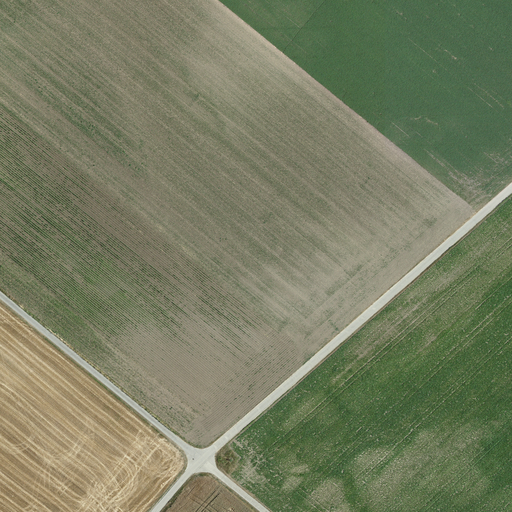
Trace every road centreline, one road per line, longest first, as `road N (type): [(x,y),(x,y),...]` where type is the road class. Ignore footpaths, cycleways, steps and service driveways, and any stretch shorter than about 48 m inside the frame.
road 1 (track): [(511,188),(201,460)]
road 2 (track): [(0,295),(201,460)]
road 3 (track): [(264,511),(201,460),(154,511)]
